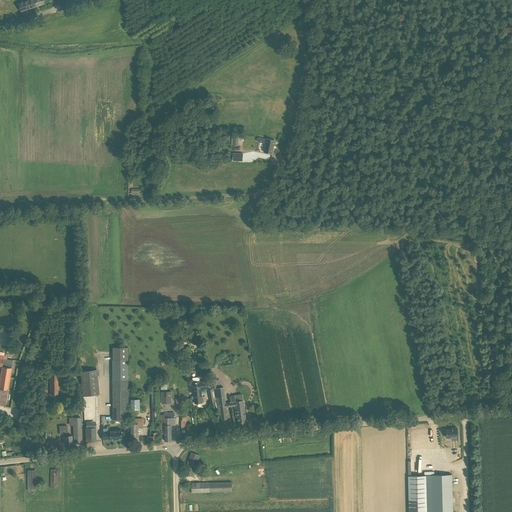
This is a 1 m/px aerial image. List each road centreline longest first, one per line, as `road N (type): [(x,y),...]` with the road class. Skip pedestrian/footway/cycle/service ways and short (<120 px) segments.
road 1 (unclassified): [(511,415),(269,431),(174,447)]
road 2 (unclassified): [(0,208),(264,190),(281,156)]
road 3 (track): [(264,190),(252,227),(511,236)]
road 4 (unclassified): [(174,447),(0,462)]
road 5 (track): [(281,156),(304,102),(308,0)]
